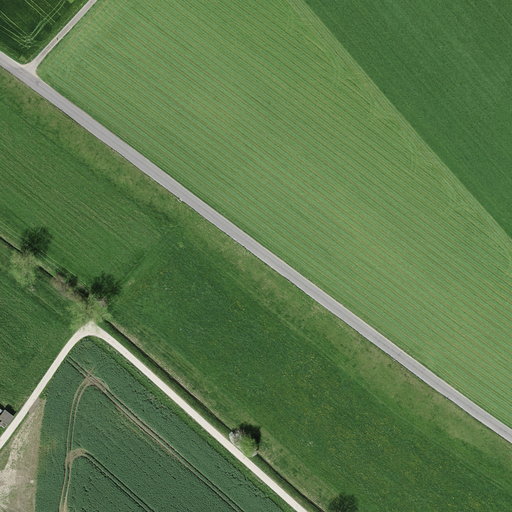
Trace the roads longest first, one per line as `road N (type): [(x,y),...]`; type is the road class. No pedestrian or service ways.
road 1 (unclassified): [(511,436),(0,54)]
road 2 (track): [(302,511),(100,334),(87,331),(0,443)]
